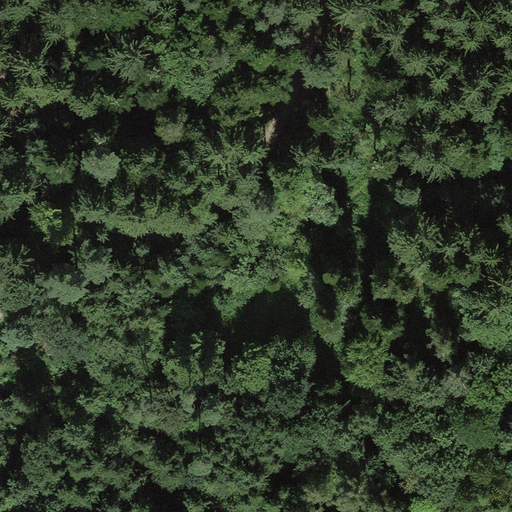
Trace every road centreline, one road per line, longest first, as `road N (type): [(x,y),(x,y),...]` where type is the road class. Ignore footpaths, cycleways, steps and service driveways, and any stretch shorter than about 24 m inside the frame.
road 1 (track): [(342,0),(311,124),(236,206),(122,229),(65,270),(0,336)]
road 2 (track): [(511,387),(457,455),(437,511)]
